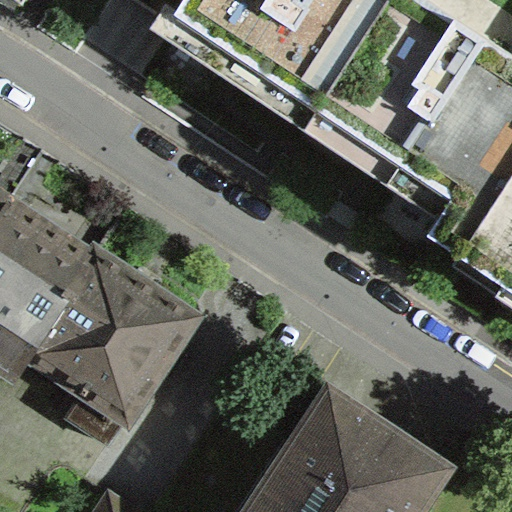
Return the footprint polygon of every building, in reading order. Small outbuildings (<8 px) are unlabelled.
[(511,63),(415,0),(181,0),(171,17),(175,20),(168,30),(242,78),(375,166),(441,210),(423,236),(511,294),(511,63)] [(0,373),(10,381),(25,359),(90,260),(20,214),(5,204),(0,211),(0,373)] [(93,255),(90,260),(25,359),(80,395),(63,422),(104,449),(121,423),(123,424),(192,320),(116,270),(93,255)] [(249,511),(405,511),(434,469),(326,397),(249,511)] [(125,511),(105,498),(95,511),(125,511)]
